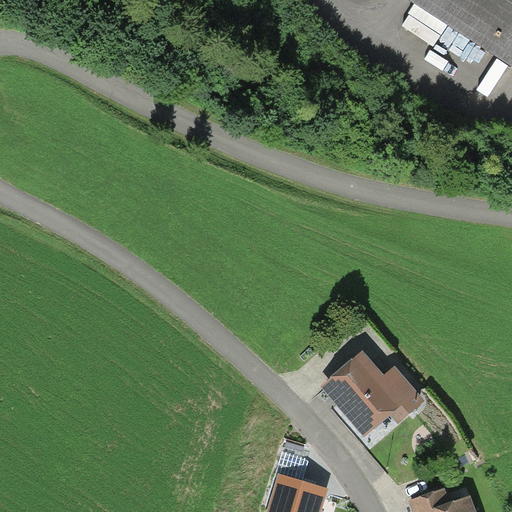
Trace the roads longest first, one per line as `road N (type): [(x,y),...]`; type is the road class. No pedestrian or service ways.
road 1 (residential): [(0,42),(20,44),(278,165),(385,197),(511,216)]
road 2 (residential): [(378,511),(332,450),(156,289),(103,250),(0,197)]
